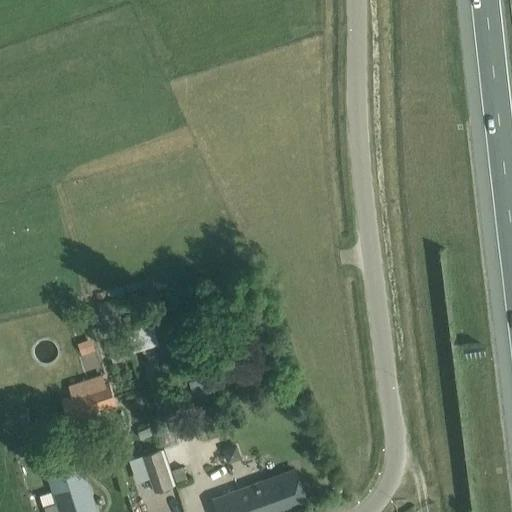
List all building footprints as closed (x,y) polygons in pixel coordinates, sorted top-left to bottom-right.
[(114,300),(100,304),(109,334),(122,330),(114,300)] [(127,328),(134,350),(160,342),(154,321),(127,328)] [(91,338),(79,342),(83,353),(95,349),(91,338)] [(113,347),(118,360),(130,356),(126,343),(113,347)] [(109,381),(105,383),(102,374),(92,377),(102,409),(116,404),(109,381)] [(189,381),(194,397),(216,390),(211,374),(189,381)] [(68,385),(71,396),(62,399),(68,420),(102,409),(92,377),(68,385)] [(35,436),(27,414),(19,416),(27,439),(35,436)] [(25,444),(16,446),(19,455),(28,453),(25,444)] [(97,511),(75,445),(41,456),(56,502),(59,511),(97,511)] [(141,455),(142,457),(132,460),(137,476),(149,472),(155,490),(174,484),(162,448),(141,455)] [(215,501),(219,511),(281,511),(307,503),(296,472),(215,501)]
